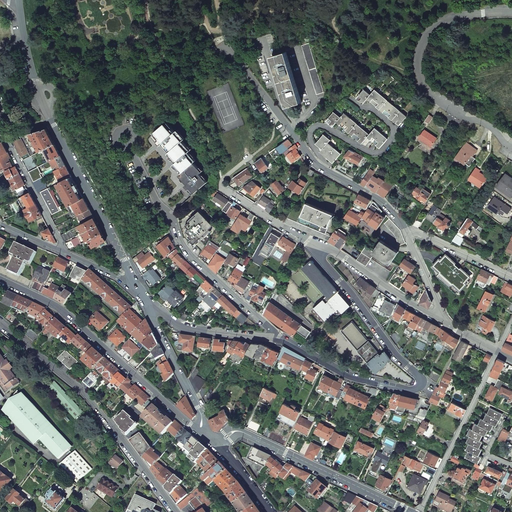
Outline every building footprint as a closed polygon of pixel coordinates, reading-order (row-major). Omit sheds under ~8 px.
[(308,43),(302,45),(316,94),(323,92),(308,43)] [(286,52),(271,57),(287,107),(291,106),(302,103),(286,52)] [(364,90),(356,98),(363,104),(367,99),(399,125),(407,117),(375,90),(370,95),(364,90)] [(334,112),(326,121),(333,127),(336,122),(362,144),(367,137),(380,148),(388,139),(375,128),(370,135),(344,113),(340,118),(334,112)] [(167,123),(152,135),(158,142),(159,143),(162,147),(164,145),(170,152),(182,141),(184,139),(177,130),(175,132),(167,123)] [(41,151),(54,144),(49,135),(45,128),(30,134),(36,145),(33,146),(37,153),(41,151)] [(425,130),(420,138),(432,146),(437,138),(425,130)] [(324,135),(316,143),(323,149),(320,152),(333,163),(341,154),(328,143),(330,140),(324,135)] [(29,153),(21,139),(13,141),(14,143),(21,157),(29,153)] [(288,139),(284,142),(288,148),(289,148),(291,146),(290,145),(292,144),(288,139)] [(182,141),(170,152),(168,153),(174,160),(175,161),(176,163),(174,164),(181,173),(193,162),(196,161),(188,152),(190,150),(182,141)] [(284,142),(277,148),(281,153),(283,152),(283,153),(284,152),(289,149),(289,148),(288,148),(284,142)] [(466,142),(456,156),(470,166),(475,159),(473,157),(477,150),(466,142)] [(56,149),(54,144),(41,151),(42,154),(45,152),(46,154),(47,153),(50,158),(44,161),(45,163),(48,161),(60,155),(56,149)] [(292,152),(289,149),(284,152),(286,156),(288,155),(292,162),(298,157),(297,155),(299,153),(295,149),(292,152)] [(349,150),(345,157),(363,166),(368,159),(349,150)] [(9,156),(7,152),(0,156),(0,170),(4,169),(12,165),(9,159),(7,157),(9,156)] [(60,155),(48,161),(51,167),(53,166),(56,171),(66,165),(63,160),(60,155)] [(38,167),(31,156),(30,156),(23,160),(29,171),(38,167)] [(268,167),(261,157),(255,162),(262,171),(268,167)] [(202,172),(193,162),(181,173),(179,175),(185,182),(186,183),(187,184),(185,186),(192,195),(207,182),(199,174),(202,172)] [(68,171),(66,165),(56,171),(55,171),(61,182),(71,176),(68,171)] [(17,169),(15,167),(13,168),(5,172),(9,179),(19,174),(17,169)] [(38,167),(29,171),(34,181),(34,182),(42,178),(40,174),(41,173),(38,167)] [(370,168),(359,183),(365,187),(367,185),(373,176),(375,172),(370,168)] [(476,168),(469,179),(477,184),(476,185),(480,188),(484,181),(485,182),(488,178),(479,172),(480,171),(476,168)] [(252,176),(246,169),(234,177),(239,185),(252,176)] [(24,183),(19,174),(9,179),(17,193),(19,191),(22,197),(29,193),(24,183)] [(511,178),(506,174),(497,186),(511,197),(511,195),(511,178)] [(77,187),(71,176),(61,182),(57,184),(69,205),(73,204),(83,198),(77,187)] [(384,181),(378,178),(378,179),(373,176),(367,185),(372,188),(372,189),(372,190),(377,193),(377,192),(381,186),(384,181)] [(47,181),(44,177),(42,178),(34,182),(33,183),(36,188),(47,181)] [(381,186),(377,192),(385,197),(394,184),(386,178),(384,181),(381,186)] [(298,182),(294,180),(290,187),(300,193),(306,183),(300,179),(298,182)] [(284,189),(278,180),(272,184),(277,192),(276,193),(277,194),(284,189)] [(243,188),(253,197),(260,188),(252,181),(243,188)] [(48,189),(45,184),(36,189),(39,193),(41,192),(48,189)] [(52,191),(51,187),(48,189),(41,192),(47,204),(53,214),(62,209),(60,206),(58,207),(50,192),(52,191)] [(422,191),(417,188),(413,193),(418,196),(417,197),(421,200),(422,199),(426,202),(431,194),(423,189),(422,191)] [(400,195),(399,197),(402,200),(407,194),(400,189),(397,193),(400,195)] [(31,195),(29,193),(22,197),(19,198),(25,210),(36,204),(31,195)] [(222,204),(225,206),(223,210),(227,213),(231,206),(233,204),(218,194),(214,199),(218,201),(222,204)] [(360,194),(355,201),(366,207),(371,200),(369,199),(360,194)] [(271,200),(263,196),(258,205),(265,209),(265,210),(267,208),(268,208),(269,209),(271,205),(271,204),(272,205),(275,201),(271,199),(271,200)] [(399,197),(392,205),(393,206),(396,209),(402,200),(399,197)] [(494,197),(488,206),(498,213),(499,211),(503,214),(505,211),(508,214),(511,209),(494,197)] [(86,203),(83,198),(73,204),(79,214),(89,209),(86,203)] [(378,209),(381,212),(382,211),(379,208),(373,201),(368,209),(375,213),(378,209)] [(333,214),(307,203),(301,216),(291,211),(287,218),(321,232),(325,234),(332,218),(333,218),(333,217),(332,216),(333,214)] [(39,210),(36,204),(25,210),(31,221),(36,219),(37,221),(43,218),(39,210)] [(220,225),(200,204),(179,221),(184,238),(188,237),(189,239),(202,252),(209,241),(220,225)] [(225,216),(231,219),(235,221),(236,219),(241,212),(233,207),(231,206),(227,213),(225,216)] [(433,209),(427,217),(434,222),(440,213),(442,211),(436,207),(434,210),(433,209)] [(92,213),(89,209),(79,214),(84,223),(94,218),(92,213)] [(365,213),(362,217),(370,222),(375,213),(368,209),(366,212),(365,213)] [(378,209),(375,213),(370,222),(369,223),(377,229),(385,217),(380,214),(381,212),(378,209)] [(350,210),(345,217),(357,225),(362,217),(365,213),(361,211),(359,215),(353,211),(350,210)] [(440,213),(434,222),(444,229),(446,227),(447,228),(449,225),(450,225),(450,224),(450,223),(449,223),(450,221),(440,213)] [(247,219),(240,215),(232,229),(239,233),(242,228),(248,232),(250,228),(248,227),(252,221),(251,221),(247,219)] [(98,225),(94,218),(84,223),(79,226),(86,239),(85,240),(86,241),(89,240),(102,233),(98,225)] [(468,229),(471,224),(480,231),(482,228),(468,218),(460,230),(469,236),(470,234),(469,233),(471,231),(468,229)] [(400,230),(389,219),(384,223),(394,234),(395,236),(399,246),(406,243),(400,230)] [(50,231),(49,229),(43,232),(46,238),(47,237),(50,242),(54,244),(56,243),(50,231)] [(334,229),(327,240),(333,244),(339,248),(346,237),(334,229)] [(74,237),(70,230),(61,235),(64,242),(74,237)] [(106,240),(102,233),(89,240),(93,248),(106,240)] [(278,242),(280,237),(272,233),(261,251),(269,256),(278,242)] [(464,238),(457,234),(453,240),(460,244),(464,238)] [(168,237),(168,236),(161,241),(160,240),(156,243),(167,255),(171,251),(169,245),(172,243),(169,237),(168,237)] [(296,244),(283,236),(279,243),(288,248),(287,250),(291,253),(296,244)] [(81,244),(77,237),(65,243),(67,247),(69,250),(81,244)] [(396,250),(381,240),(373,252),(375,253),(390,263),(399,251),(396,250)] [(219,248),(209,241),(202,252),(201,252),(200,254),(203,256),(205,258),(206,256),(210,259),(217,250),(218,250),(219,248)] [(19,244),(16,243),(11,254),(16,256),(9,270),(9,271),(20,276),(20,275),(27,261),(31,263),(36,252),(27,248),(27,247),(26,247),(19,244)] [(373,252),(365,247),(356,260),(361,263),(366,266),(371,259),(375,253),(373,252)] [(179,252),(176,249),(169,255),(172,259),(178,253),(179,252)] [(287,250),(282,259),(286,262),(291,253),(287,250)] [(139,259),(139,260),(145,255),(142,251),(136,256),(139,259)] [(154,259),(149,252),(145,255),(139,260),(138,260),(141,264),(144,267),(150,262),(150,263),(154,259)] [(182,257),(178,253),(172,259),(174,261),(173,261),(173,262),(173,263),(175,266),(177,269),(180,266),(186,260),(182,257)] [(234,256),(230,254),(225,263),(228,265),(230,262),(235,265),(239,259),(236,257),(238,255),(235,253),(234,256)] [(390,263),(375,253),(371,259),(390,272),(394,266),(390,263)] [(252,257),(249,255),(243,264),(247,266),(252,257)] [(455,293),(470,277),(460,268),(460,269),(455,264),(455,263),(446,255),(443,258),(440,261),(435,267),(434,265),(432,267),(436,276),(455,293)] [(64,261),(58,258),(58,259),(54,267),(65,272),(69,263),(64,261)] [(220,265),(212,259),(208,265),(211,267),(215,271),(220,265)] [(416,266),(405,259),(399,268),(404,271),(406,268),(411,272),(416,266)] [(194,268),(186,260),(180,266),(192,277),(193,276),(198,272),(194,268)] [(335,287),(311,260),(302,268),(326,296),(323,299),(326,302),(338,291),(335,287)] [(237,264),(235,267),(244,272),(246,269),(237,264)] [(9,270),(0,265),(0,273),(28,287),(31,280),(20,275),(20,276),(9,271),(9,270)] [(222,266),(217,273),(222,277),(227,269),(222,266)] [(49,272),(39,267),(34,277),(40,280),(39,281),(44,283),(49,272)] [(82,269),(77,267),(71,278),(79,281),(80,278),(83,280),(88,272),(83,270),(82,269)] [(149,288),(161,279),(152,267),(147,271),(148,273),(144,276),(147,280),(145,281),(146,282),(149,288)] [(244,272),(235,267),(232,272),(227,281),(231,283),(230,285),(231,286),(234,289),(235,287),(241,277),(244,272)] [(487,272),(481,269),(481,270),(477,278),(489,284),(494,275),(487,272)] [(96,276),(90,270),(88,272),(83,280),(124,317),(130,310),(131,308),(97,277),(96,276)] [(229,270),(223,279),(224,279),(225,280),(227,281),(232,272),(229,270)] [(198,272),(193,276),(202,284),(206,280),(198,272)] [(416,279),(410,275),(403,284),(407,287),(406,288),(414,294),(419,287),(414,283),(416,279)] [(498,277),(494,275),(489,284),(489,286),(491,287),(493,282),(495,283),(498,277)] [(241,277),(235,287),(244,292),(249,282),(241,277)] [(365,280),(361,278),(357,283),(372,294),(373,293),(376,289),(365,280)] [(212,285),(206,280),(202,284),(199,287),(203,291),(204,291),(206,289),(208,292),(214,286),(212,285)] [(46,286),(35,281),(32,288),(33,289),(42,293),(46,286)] [(511,284),(506,281),(501,291),(509,295),(511,290),(511,284)] [(61,289),(47,282),(46,286),(42,293),(48,296),(55,299),(61,289)] [(252,299),(257,301),(257,302),(262,305),(264,301),(263,300),(266,294),(262,292),(264,287),(255,283),(251,291),(250,293),(254,295),(252,299)] [(175,291),(168,284),(159,292),(167,300),(168,299),(175,291)] [(61,289),(55,299),(60,302),(64,305),(72,295),(66,290),(68,287),(63,285),(61,289)] [(216,289),(214,287),(209,293),(204,298),(213,306),(214,305),(218,301),(223,295),(216,289)] [(203,291),(200,295),(204,298),(209,293),(208,292),(206,289),(204,291),(203,291)] [(184,298),(176,290),(175,291),(168,299),(175,306),(184,298)] [(338,291),(326,302),(323,299),(315,306),(313,307),(324,320),(334,312),(335,314),(339,314),(341,312),(341,313),(351,305),(350,304),(339,290),(339,291),(338,291)] [(12,293),(8,291),(7,294),(3,303),(13,308),(18,296),(12,293)] [(432,302),(426,291),(420,303),(429,307),(432,302)] [(494,294),(486,291),(478,307),(486,311),(494,294)] [(231,302),(223,295),(218,301),(222,304),(225,307),(231,302)] [(28,301),(18,296),(13,308),(25,313),(29,313),(34,303),(28,301)] [(390,315),(396,305),(394,304),(385,299),(380,310),(390,315)] [(0,314),(5,318),(10,312),(13,308),(3,303),(0,301),(0,314)] [(315,306),(311,301),(302,308),(307,313),(313,307),(315,306)] [(242,313),(231,302),(225,307),(240,320),(238,322),(241,325),(248,317),(242,313)] [(301,325),(269,302),(263,315),(264,316),(265,314),(294,335),(301,325)] [(43,308),(34,303),(29,313),(39,318),(45,310),(46,309),(43,308)] [(402,307),(399,305),(396,311),(392,318),(394,318),(394,317),(400,320),(403,315),(411,320),(413,320),(416,315),(406,310),(402,307)] [(50,314),(45,310),(39,318),(38,319),(48,327),(55,319),(50,314)] [(137,316),(130,310),(124,317),(118,323),(132,335),(144,323),(137,316)] [(18,318),(10,312),(5,318),(12,324),(18,318)] [(109,322),(97,312),(89,321),(93,325),(100,331),(109,322)] [(189,315),(185,312),(180,318),(181,318),(184,320),(188,315),(189,315)] [(411,320),(409,325),(414,327),(413,328),(415,329),(415,328),(421,318),(418,316),(416,315),(413,320),(411,320)] [(495,321),(484,315),(479,325),(480,325),(483,326),(483,331),(487,333),(490,330),(491,330),(495,321)] [(61,323),(56,318),(55,319),(48,327),(47,329),(49,331),(58,339),(61,335),(67,328),(61,323)] [(421,318),(415,328),(421,331),(424,327),(427,329),(434,332),(438,327),(426,320),(421,318)] [(154,334),(146,320),(144,323),(132,335),(130,338),(134,342),(136,340),(143,346),(144,345),(154,334)] [(369,342),(352,322),(341,331),(376,372),(387,363),(391,360),(377,341),(374,337),(369,342)] [(311,332),(303,326),(298,332),(306,338),(311,332)] [(39,336),(30,328),(24,334),(34,342),(39,336)] [(71,332),(67,328),(61,335),(62,337),(64,338),(62,340),(63,341),(65,343),(66,343),(68,341),(71,344),(73,342),(77,337),(71,332)] [(447,332),(441,328),(437,335),(440,336),(441,337),(455,347),(459,340),(455,338),(447,332)] [(125,338),(117,330),(109,338),(111,340),(117,346),(114,350),(117,352),(121,348),(119,345),(125,338)] [(402,337),(396,333),(391,338),(396,344),(402,337)] [(156,339),(154,334),(144,345),(152,352),(159,345),(156,339)] [(511,336),(511,334),(510,334),(502,349),(511,354),(511,346),(510,346),(511,340),(511,337),(511,336)] [(84,340),(79,335),(77,337),(73,342),(81,349),(82,348),(88,354),(83,360),(93,370),(95,368),(104,358),(96,351),(84,340)] [(183,350),(192,351),(195,337),(181,335),(180,342),(179,341),(176,342),(175,345),(178,350),(183,351),(183,350)] [(205,337),(200,337),(199,345),(210,347),(211,338),(205,337)] [(443,342),(454,350),(455,347),(441,337),(440,339),(444,341),(443,342)] [(220,339),(214,338),(213,349),(224,350),(225,349),(225,343),(220,342),(220,339)] [(240,342),(233,341),(230,345),(227,350),(232,353),(240,342)] [(460,345),(456,353),(454,358),(460,361),(468,344),(462,341),(460,345)] [(244,342),(240,342),(232,353),(234,354),(236,350),(244,356),(246,353),(251,346),(246,342),(244,342)] [(260,344),(252,343),(251,346),(246,353),(255,357),(256,356),(273,364),(276,360),(278,356),(279,353),(263,344),(260,344)] [(162,350),(159,345),(152,352),(156,359),(164,355),(162,350)] [(299,355),(284,346),(281,351),(285,353),(281,360),(301,370),(301,368),(305,361),(306,359),(299,355)] [(127,352),(122,347),(121,348),(117,352),(122,357),(127,352)] [(78,362),(65,350),(58,358),(66,366),(71,370),(78,362)] [(0,383),(7,393),(18,384),(20,383),(10,370),(11,370),(11,369),(13,367),(7,360),(6,362),(0,353),(0,383)] [(492,356),(487,353),(484,360),(489,362),(492,356)] [(139,362),(133,357),(130,361),(128,363),(134,368),(139,362)] [(107,361),(104,358),(95,368),(103,374),(111,365),(107,361)] [(504,361),(498,359),(490,375),(498,379),(506,363),(504,361)] [(168,361),(164,363),(162,364),(162,362),(158,364),(162,372),(164,372),(165,373),(165,375),(164,376),(164,379),(167,382),(174,374),(168,361)] [(301,368),(308,372),(311,367),(312,364),(309,363),(305,361),(301,368)] [(118,371),(111,365),(103,374),(111,382),(119,373),(120,372),(118,371)] [(148,371),(142,365),(137,370),(142,375),(148,371)] [(308,372),(306,377),(313,380),(317,372),(312,369),(313,368),(311,367),(308,372)] [(199,370),(196,368),(191,375),(194,379),(199,370)] [(299,373),(306,377),(308,372),(301,368),(301,370),(299,373)] [(433,370),(428,376),(434,381),(437,381),(440,375),(439,374),(433,370)] [(93,374),(91,372),(83,381),(85,383),(91,388),(101,376),(95,371),(93,374)] [(447,371),(439,388),(445,392),(449,384),(452,377),(453,373),(447,371)] [(121,375),(119,373),(111,382),(118,388),(120,387),(126,380),(121,375)] [(330,378),(325,375),(320,386),(330,391),(335,381),(335,380),(330,378)] [(206,381),(198,376),(194,381),(199,391),(205,382),(206,381)] [(130,381),(127,379),(126,380),(120,387),(127,393),(133,388),(128,384),(130,381)] [(510,385),(498,379),(496,383),(502,386),(504,387),(508,389),(510,385)] [(54,381),(48,386),(63,402),(64,403),(62,405),(75,419),(83,412),(69,397),(54,381)] [(164,384),(161,381),(156,387),(159,390),(164,384)] [(338,382),(335,381),(330,391),(337,394),(341,396),(341,395),(343,391),(339,389),(341,384),(338,382)] [(211,386),(205,382),(199,391),(201,394),(203,398),(207,392),(211,386)] [(139,389),(135,385),(133,388),(127,393),(135,400),(136,399),(143,392),(139,389)] [(488,391),(485,397),(493,400),(499,389),(501,389),(499,392),(501,393),(500,394),(511,400),(511,399),(511,390),(508,389),(504,387),(502,390),(501,389),(491,385),(488,391)] [(436,394),(438,390),(439,388),(436,386),(433,393),(430,400),(430,401),(432,402),(436,394)] [(278,394),(264,387),(263,389),(261,395),(266,397),(271,400),(274,394),(277,396),(278,394)] [(380,390),(371,387),(369,392),(377,396),(380,390)] [(355,403),(360,393),(351,388),(348,392),(346,397),(345,399),(355,403)] [(446,393),(438,390),(436,394),(441,397),(443,398),(446,393)] [(330,391),(328,394),(339,400),(340,398),(336,396),(337,394),(330,391)] [(72,446),(23,393),(20,395),(17,392),(5,406),(7,408),(4,411),(35,444),(40,439),(58,459),(72,446)] [(146,395),(143,392),(136,399),(143,406),(144,405),(149,410),(154,405),(149,400),(150,399),(146,395)] [(213,396),(207,392),(203,398),(206,404),(213,396)] [(370,397),(360,393),(355,403),(366,408),(370,397)] [(397,394),(394,393),(390,402),(399,404),(401,395),(397,394)] [(438,405),(441,397),(436,394),(432,402),(438,405)] [(415,399),(401,395),(399,404),(405,405),(415,408),(418,399),(415,399)] [(194,413),(185,396),(175,406),(191,421),(193,419),(196,416),(194,413)] [(280,411),(296,419),(300,411),(295,408),(296,406),(286,400),(280,411)] [(147,413),(134,402),(129,407),(142,418),(143,417),(147,413)] [(466,410),(452,403),(449,409),(456,413),(463,416),(466,410)] [(396,410),(404,412),(405,405),(399,404),(396,410)] [(160,410),(154,405),(149,410),(147,413),(143,417),(149,422),(148,422),(157,430),(158,430),(163,435),(168,429),(174,422),(168,417),(167,418),(165,417),(161,413),(159,411),(160,410)] [(383,410),(378,408),(373,417),(381,421),(386,411),(387,408),(385,407),(383,410)] [(125,411),(122,408),(116,415),(113,418),(114,419),(116,421),(124,412),(125,411)] [(503,414),(492,408),(489,414),(499,420),(500,420),(503,414)] [(217,416),(209,420),(210,421),(214,430),(216,430),(218,430),(230,419),(224,409),(220,412),(219,414),(220,414),(217,416)] [(277,418),(293,426),(295,421),(296,419),(280,411),(277,418)] [(137,424),(124,412),(116,421),(118,424),(120,426),(122,428),(121,429),(127,435),(137,424)] [(489,414),(488,414),(485,420),(494,425),(496,426),(499,420),(489,414)] [(313,423),(301,417),(296,427),(303,431),(302,432),(305,434),(307,435),(313,423)] [(428,431),(430,428),(427,427),(429,423),(424,421),(425,420),(423,419),(418,430),(426,435),(428,431)] [(485,420),(482,419),(479,425),(489,430),(491,431),(494,425),(485,420)] [(179,424),(175,421),(174,422),(168,429),(177,437),(184,428),(179,424)] [(335,431),(320,423),(316,433),(319,434),(323,436),(322,438),(322,439),(323,439),(324,439),(325,438),(326,437),(331,440),(335,431)] [(479,425),(477,424),(474,430),(483,435),(485,436),(489,430),(479,425)] [(267,427),(263,436),(268,438),(271,430),(272,429),(267,427)] [(140,433),(135,428),(127,437),(135,448),(143,458),(151,448),(140,433)] [(189,432),(184,428),(177,437),(177,438),(186,445),(193,436),(189,432)] [(374,434),(361,428),(359,431),(372,437),(374,434)] [(474,430),(472,429),(468,435),(471,436),(480,440),(483,435),(474,430)] [(509,432),(503,429),(501,432),(501,434),(498,439),(501,440),(504,442),(507,437),(509,432)] [(276,441),(284,445),(287,438),(271,430),(268,438),(276,441)] [(346,437),(335,431),(331,440),(342,446),(346,437)] [(197,439),(193,436),(186,445),(184,447),(191,455),(200,444),(201,443),(197,439)] [(480,440),(471,436),(468,442),(470,443),(480,448),(483,442),(480,440)] [(311,444),(305,441),(299,453),(318,462),(322,454),(321,453),(322,451),(320,450),(322,447),(312,442),(311,444)] [(374,448),(359,441),(355,449),(357,450),(359,450),(359,451),(359,452),(360,453),(361,454),(362,454),(364,453),(368,455),(370,451),(372,452),(374,448)] [(382,462),(386,464),(391,455),(393,449),(379,443),(376,450),(378,451),(374,458),(376,459),(369,473),(375,476),(382,462)] [(480,448),(470,443),(467,450),(470,451),(479,455),(482,449),(480,448)] [(205,448),(200,444),(191,455),(189,458),(196,463),(197,462),(207,450),(205,448)] [(155,451),(151,448),(143,458),(144,459),(151,469),(157,461),(160,458),(153,453),(155,451)] [(272,456),(254,448),(249,459),(265,466),(266,465),(272,456)] [(215,457),(208,449),(207,450),(197,462),(208,474),(220,462),(215,457)] [(76,451),(61,464),(61,465),(77,482),(92,469),(76,451)] [(479,455),(470,451),(467,457),(478,463),(481,456),(479,455)] [(442,459),(429,452),(425,461),(438,467),(440,463),(442,459)] [(403,461),(409,464),(408,465),(414,468),(420,471),(423,464),(418,461),(406,455),(403,461)] [(114,466),(117,469),(123,462),(115,456),(110,462),(114,465),(114,466)] [(278,459),(272,456),(266,465),(273,470),(270,474),(277,478),(279,475),(285,467),(281,464),(277,461),(278,459)] [(333,460),(326,457),(323,464),(330,467),(331,463),(333,460)] [(166,470),(157,461),(151,469),(157,477),(158,479),(166,470)] [(222,464),(220,462),(208,474),(203,479),(206,481),(211,477),(214,480),(214,481),(227,469),(222,464)] [(295,467),(288,464),(285,467),(279,475),(284,479),(290,471),(299,477),(303,471),(295,467)] [(496,469),(489,466),(487,471),(500,477),(502,472),(496,469)] [(436,470),(430,467),(427,472),(434,476),(436,470)] [(459,467),(455,475),(454,476),(453,478),(464,483),(468,473),(470,474),(471,471),(463,467),(462,469),(459,467)] [(58,470),(56,468),(49,477),(51,478),(58,470)] [(476,468),(472,477),(478,480),(480,476),(482,473),(481,473),(482,471),(476,468)] [(174,476),(166,469),(166,470),(158,479),(161,481),(166,485),(174,476)] [(232,475),(227,469),(214,481),(217,484),(224,493),(238,482),(232,475)] [(11,480),(0,470),(0,490),(2,492),(11,480)] [(312,475),(303,471),(299,477),(306,482),(312,475)] [(502,482),(482,473),(480,476),(484,478),(478,489),(480,491),(483,493),(484,492),(485,490),(492,493),(496,484),(500,486),(502,482)] [(511,473),(511,475),(507,473),(502,482),(511,487),(511,473)] [(182,481),(175,475),(174,476),(166,485),(165,487),(166,488),(167,488),(166,489),(172,494),(179,485),(182,481)] [(364,483),(375,488),(376,485),(378,480),(365,475),(363,479),(365,479),(365,481),(364,483)] [(392,480),(381,475),(378,480),(376,485),(387,490),(390,482),(392,480)] [(426,481),(414,475),(409,487),(420,492),(426,481)] [(211,477),(206,481),(209,485),(214,480),(211,477)] [(116,488),(102,479),(97,487),(111,496),(116,488)] [(319,499),(327,488),(322,484),(317,480),(309,491),(319,499)] [(271,486),(266,481),(261,487),(265,493),(271,486)] [(240,485),(238,482),(224,493),(232,501),(233,503),(247,493),(240,485)] [(511,488),(511,487),(502,482),(500,486),(499,487),(510,492),(511,488)] [(224,493),(217,484),(214,487),(218,492),(219,492),(222,495),(224,493)] [(188,494),(179,485),(172,494),(171,495),(176,503),(177,504),(188,494)] [(387,490),(376,485),(375,488),(380,490),(385,493),(387,490)] [(212,502),(200,486),(178,505),(181,510),(189,503),(195,511),(199,511),(203,509),(212,502)] [(57,492),(53,489),(48,495),(48,497),(49,498),(47,501),(47,503),(45,505),(50,509),(53,511),(55,511),(66,499),(61,495),(62,494),(62,492),(59,491),(58,491),(57,492)] [(22,496),(15,490),(7,500),(10,502),(12,504),(15,501),(20,506),(21,507),(20,508),(23,510),(30,502),(26,499),(25,500),(21,497),(22,496)] [(440,491),(434,503),(443,508),(451,511),(456,502),(449,498),(450,496),(440,491)] [(348,492),(344,500),(342,504),(345,505),(347,502),(351,504),(352,503),(357,496),(348,492)] [(248,495),(247,493),(233,503),(239,511),(240,511),(243,511),(255,504),(248,495)] [(152,502),(136,495),(127,511),(159,511),(153,510),(150,508),(152,502)] [(375,511),(379,507),(357,496),(352,503),(356,505),(351,511),(369,511),(371,510),(373,511),(375,511)] [(232,501),(223,507),(223,508),(221,509),(222,511),(233,503),(232,501)] [(324,502),(317,511),(319,511),(337,511),(324,502)]
